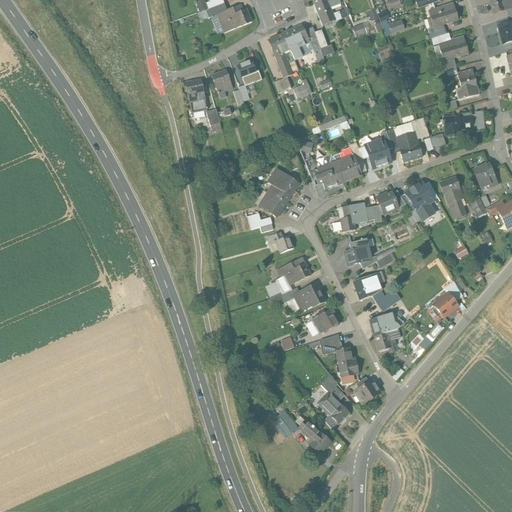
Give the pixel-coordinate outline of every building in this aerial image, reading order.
[(328,0),(315,0),(312,1),(322,27),(335,22),(328,3),(329,3),(328,0)] [(389,9),(403,8),(402,0),(388,0),(389,9)] [(511,0),(495,0),(496,1),(489,3),(494,16),(505,12),(511,9),(511,0)] [(238,7),(225,12),(228,19),(234,17),(234,16),(240,13),(238,7)] [(447,11),(439,14),(443,26),(458,21),(454,9),(447,11)] [(370,11),(373,22),(379,20),(376,10),(370,11)] [(240,13),(234,16),(234,17),(239,28),(251,23),(246,11),(240,13)] [(387,37),(408,30),(404,19),(392,24),(389,16),(381,19),(387,37)] [(359,38),(369,33),(364,20),(353,24),(359,38)] [(511,22),(503,25),(505,31),(511,29),(511,22)] [(301,26),(281,35),(288,50),(291,55),(294,63),(302,59),(301,57),(312,51),(305,37),(306,36),(301,26)] [(505,31),(499,33),(503,45),(511,42),(511,29),(505,31)] [(306,36),(305,37),(312,51),(313,54),(319,51),(314,35),(313,33),(306,36)] [(321,33),(314,35),(319,51),(326,48),(321,33)] [(288,50),(282,36),(267,42),(273,54),(280,51),(281,53),(288,50)] [(458,45),(449,48),(453,60),(467,55),(464,43),(458,45)] [(288,50),(281,53),(284,58),(291,55),(288,50)] [(251,62),(236,67),(240,80),(249,77),(255,74),(251,62)] [(225,72),(211,77),(215,89),(223,86),(229,84),(225,72)] [(467,77),(458,79),(461,92),(476,88),(473,76),(467,77)] [(200,81),(184,84),(190,115),(206,112),(200,81)] [(309,84),(294,89),(298,100),(313,95),(309,84)] [(223,86),(215,89),(217,94),(225,91),(223,86)] [(238,91),(232,93),(237,107),(243,105),(238,91)] [(215,111),(205,114),(209,127),(219,124),(215,111)] [(474,116),(471,116),(472,130),(476,129),(476,133),(485,132),(483,112),(474,113),(474,116)] [(471,116),(453,118),(453,119),(444,119),(445,136),(463,134),(463,131),(472,130),(471,116)] [(423,120),(417,122),(422,139),(429,137),(423,120)] [(365,123),(348,127),(355,142),(368,139),(365,123)] [(396,139),(395,139),(398,149),(403,164),(422,158),(414,133),(396,139)] [(394,134),(388,136),(393,150),(398,149),(395,139),(396,139),(394,134)] [(444,135),(432,138),(434,149),(446,146),(444,135)] [(362,159),(356,144),(349,147),(349,149),(353,157),(356,165),(363,162),(362,159)] [(387,148),(380,150),(381,154),(383,160),(389,158),(387,148)] [(353,157),(349,149),(344,151),(343,153),(346,160),(335,164),(343,184),(361,177),(356,165),(353,157)] [(295,151),(284,154),(290,172),(301,168),(295,151)] [(381,154),(369,157),(372,170),(385,166),(383,160),(381,154)] [(335,164),(329,166),(326,158),(315,162),(318,171),(317,171),(320,179),(325,191),(343,184),(335,164)] [(314,160),(305,164),(312,183),(320,179),(317,171),(318,171),(315,162),(314,160)] [(487,165),(474,171),(480,188),(489,184),(487,180),(492,177),(487,165)] [(298,184),(276,170),(267,183),(272,186),(290,198),(298,184)] [(454,178),(439,184),(444,195),(452,192),(458,190),(454,178)] [(290,198),(272,186),(258,206),(275,217),(277,217),(290,198)] [(424,189),(410,193),(414,206),(422,203),(428,201),(424,189)] [(405,206),(397,192),(391,195),(398,210),(405,206)] [(452,192),(444,195),(448,204),(453,202),(451,198),(454,197),(452,192)] [(391,195),(384,198),(383,196),(376,199),(379,206),(378,207),(381,217),(398,210),(391,195)] [(511,202),(509,197),(500,202),(503,208),(511,202)] [(500,202),(485,210),(488,217),(497,212),(497,211),(503,208),(500,202)] [(511,202),(503,208),(497,211),(497,212),(502,220),(501,220),(505,228),(511,224),(511,223),(511,202)] [(422,203),(414,206),(416,215),(425,212),(422,203)] [(364,204),(352,206),(352,208),(342,210),(344,219),(340,220),(342,233),(355,231),(354,225),(367,223),(367,222),(365,209),(364,204)] [(378,207),(371,208),(374,221),(381,219),(381,217),(378,207)] [(371,208),(365,209),(367,222),(374,221),(371,208)] [(270,219),(260,222),(258,215),(247,218),(250,231),(260,228),(271,225),(270,219)] [(271,225),(260,228),(261,234),(272,231),(271,225)] [(280,233),(272,236),(274,243),(276,242),(275,242),(282,239),(280,233)] [(282,239),(275,242),(276,242),(280,254),(293,249),(288,237),(282,239)] [(365,241),(349,245),(351,252),(344,253),(348,266),(358,264),(369,261),(369,260),(365,241)] [(465,245),(455,252),(459,258),(469,252),(465,245)] [(483,252),(473,258),(478,268),(489,262),(483,252)] [(369,261),(358,264),(362,271),(377,263),(374,258),(369,260),(369,261)] [(295,262),(277,272),(280,278),(293,272),(292,270),(298,267),(295,262)] [(298,267),(292,270),(293,272),(298,282),(310,276),(304,264),(298,267)] [(366,278),(359,281),(361,287),(367,285),(369,285),(366,278)] [(466,288),(460,279),(455,282),(461,291),(466,288)] [(462,298),(453,283),(443,290),(447,295),(454,304),(462,298)] [(361,287),(354,289),(359,301),(371,297),(367,285),(361,287)] [(299,295),(294,297),(295,298),(302,312),(312,307),(313,309),(324,303),(316,286),(299,295)] [(296,289),(287,294),(280,296),(284,304),(295,298),(294,297),(299,295),(296,289)] [(447,295),(433,307),(443,319),(457,307),(454,304),(447,295)] [(377,303),(383,309),(388,304),(383,298),(377,303)] [(323,312),(316,316),(317,318),(311,321),(319,336),(337,326),(330,311),(324,315),(323,312)] [(382,319),(369,323),(374,338),(387,334),(384,327),(384,326),(382,319)] [(397,331),(389,333),(392,341),(399,339),(397,331)] [(387,334),(374,338),(378,353),(391,349),(390,347),(387,334)] [(292,337),(282,340),(285,351),(296,347),(292,337)] [(335,337),(319,342),(323,356),(335,354),(335,353),(339,352),(335,337)] [(426,338),(419,346),(423,350),(430,342),(426,338)] [(274,353),(284,348),(281,341),(271,346),(274,353)] [(351,363),(348,350),(339,352),(335,353),(335,354),(338,366),(339,366),(341,378),(357,374),(354,362),(351,363)] [(365,379),(355,386),(359,391),(369,384),(365,379)] [(359,391),(354,394),(362,406),(369,401),(371,402),(373,400),(373,399),(380,395),(372,383),(369,384),(359,391)] [(336,402),(330,408),(334,412),(340,406),(336,402)] [(334,412),(330,417),(338,426),(349,415),(340,406),(334,412)] [(287,412),(274,422),(288,440),(301,429),(287,412)] [(316,432),(310,438),(314,442),(320,435),(316,432)] [(329,443),(320,435),(314,442),(310,446),(319,455),(329,443)]
